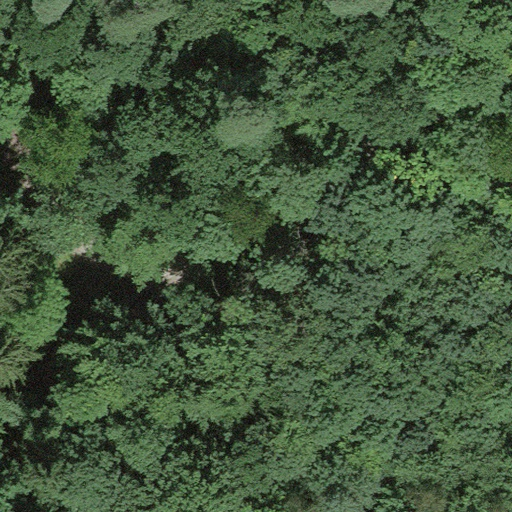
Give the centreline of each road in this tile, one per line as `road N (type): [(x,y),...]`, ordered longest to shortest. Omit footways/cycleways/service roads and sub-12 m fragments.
road 1 (track): [(511,54),(98,298),(0,382)]
road 2 (track): [(98,298),(0,143)]
